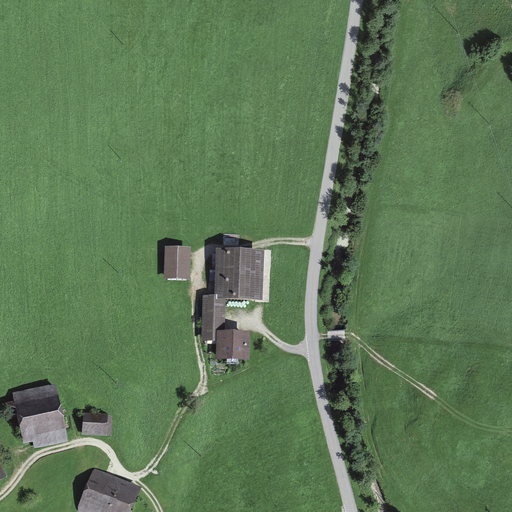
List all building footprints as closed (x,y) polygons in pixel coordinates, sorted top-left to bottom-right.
[(164,280),(189,280),(190,251),(165,250),(164,280)] [(215,362),(247,362),(248,333),(223,333),(224,303),(262,304),(263,253),(216,252),(216,298),(203,298),(202,344),(216,345),(215,362)] [(24,446),(64,439),(55,389),(14,397),(24,446)] [(84,435),(109,435),(109,417),(84,417),(84,435)] [(79,509),(85,511),(129,511),(138,493),(95,474),(79,509)]
